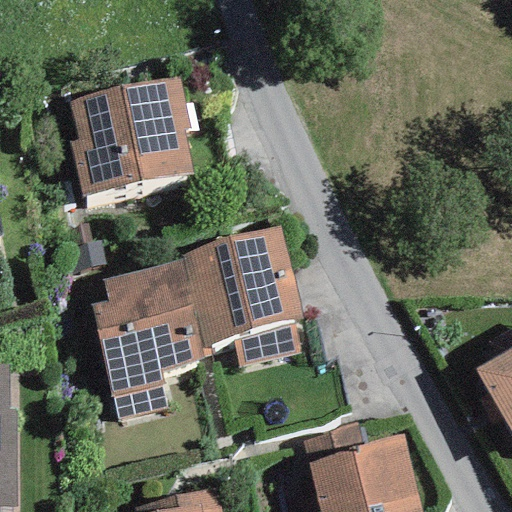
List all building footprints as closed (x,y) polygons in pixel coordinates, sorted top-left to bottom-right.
[(176,76),(68,102),(77,141),(69,143),(83,200),(192,173),(182,131),(189,129),(176,76)] [(279,228),(180,252),(182,260),(203,344),(230,338),(238,368),(299,353),(292,323),(301,320),(279,228)] [(203,344),(182,260),(101,280),(106,301),(88,305),(117,420),(167,408),(158,371),(207,359),(203,344)] [(511,347),(473,370),(511,436),(511,347)] [(7,369),(0,369),(0,509),(16,509),(15,411),(8,411),(7,369)] [(302,442),(308,462),(362,447),(355,425),(302,442)] [(362,447),(308,462),(319,511),(421,511),(402,435),(362,447)] [(221,511),(215,487),(135,507),(136,511),(221,511)]
